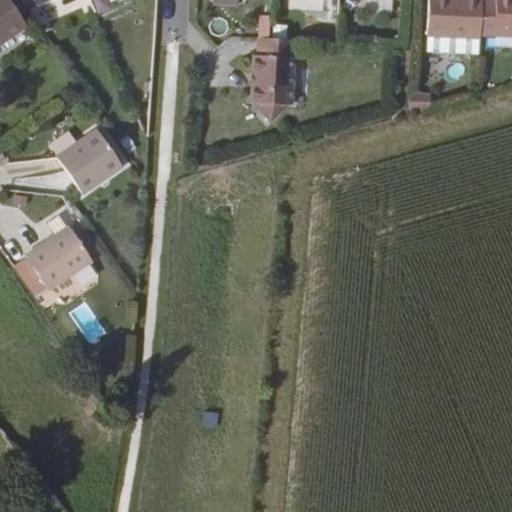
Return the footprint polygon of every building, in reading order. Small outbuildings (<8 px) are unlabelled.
[(0,0),(0,34),(29,14),(18,0),(0,0)] [(34,0),(41,9),(60,0),(34,0)] [(424,0),(423,35),(476,38),(476,33),(478,0),(424,0)] [(511,0),(478,0),(476,33),(511,35),(511,0)] [(289,40),(265,38),(254,38),(253,53),(247,53),(243,105),(253,105),(265,120),(278,107),(285,106),(289,40)] [(407,92),(405,107),(426,107),(426,92),(407,92)] [(84,177),(123,151),(99,117),(61,144),(84,177)] [(80,225),(25,260),(47,294),(102,257),(80,225)] [(2,465),(12,476),(22,466),(13,455),(2,465)]
